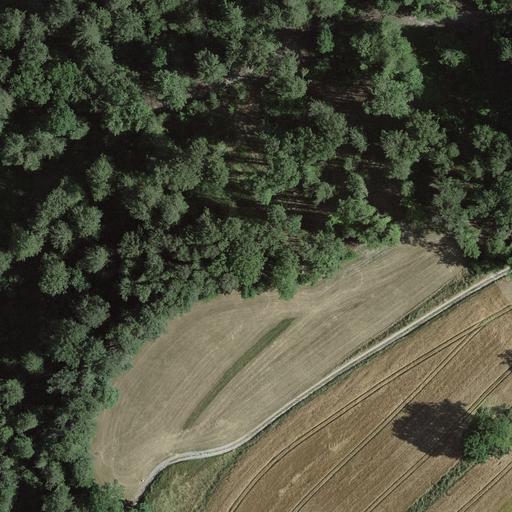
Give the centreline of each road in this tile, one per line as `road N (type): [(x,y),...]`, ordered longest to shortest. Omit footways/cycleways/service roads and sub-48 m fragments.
road 1 (track): [(511,13),(361,16),(168,103),(48,192),(37,219),(26,417),(51,485),(86,511)]
road 2 (track): [(125,511),(168,462),(241,441),(511,268)]
